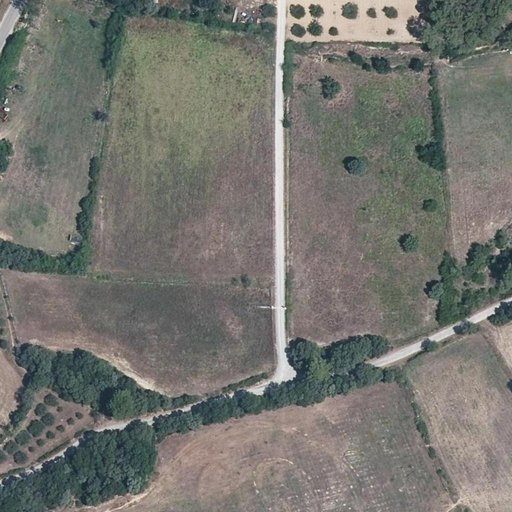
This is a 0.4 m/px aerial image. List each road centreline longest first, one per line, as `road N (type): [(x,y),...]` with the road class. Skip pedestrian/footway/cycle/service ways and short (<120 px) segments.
road 1 (unclassified): [(0,484),(55,465),(91,440),(291,376),(356,372),(511,303)]
road 2 (track): [(291,376),(283,324),(283,0)]
